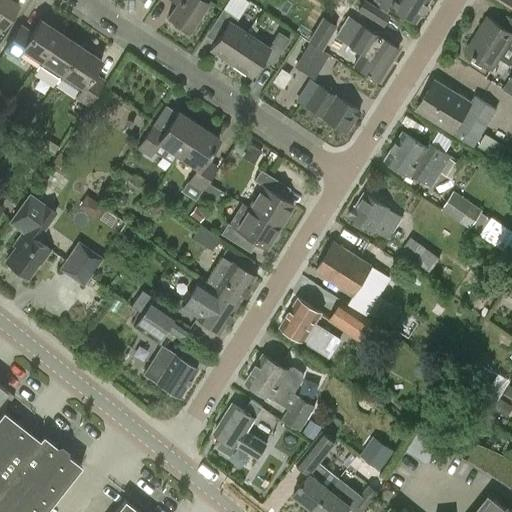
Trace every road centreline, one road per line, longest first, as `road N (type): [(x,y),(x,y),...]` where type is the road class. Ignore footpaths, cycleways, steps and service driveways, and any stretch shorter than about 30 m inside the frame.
road 1 (residential): [(169,452),(343,165)]
road 2 (residential): [(343,165),(93,0)]
road 3 (tertiary): [(169,452),(0,317)]
road 4 (residential): [(343,165),(451,0)]
